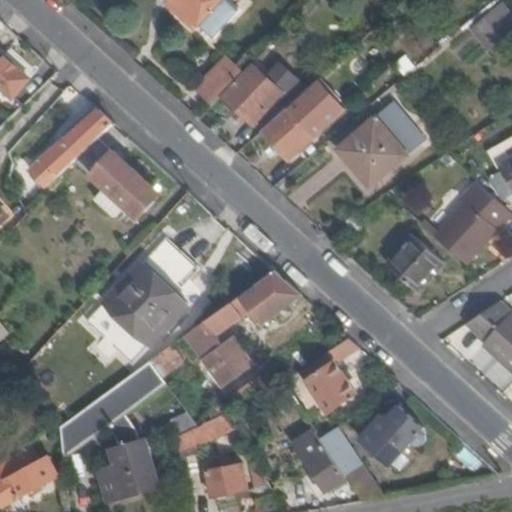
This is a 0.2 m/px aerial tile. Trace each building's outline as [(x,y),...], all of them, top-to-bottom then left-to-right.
[(197,31),(201,25),(173,0),(163,0),(164,0),(197,31)] [(173,0),(201,25),(216,38),(241,8),(232,0),(173,0)] [(511,32),(511,17),(502,6),(475,28),(489,43),(499,35),(503,40),(511,32)] [(277,58),(268,48),(248,69),(225,93),(255,122),(284,92),(264,72),(277,58)] [(30,79),(0,50),(0,82),(15,95),(30,79)] [(199,88),(216,103),(225,93),(248,69),(232,54),(199,88)] [(270,71),(289,89),(300,78),(281,60),(270,71)] [(336,65),(265,128),(292,159),(318,136),(311,126),(319,120),(317,117),(331,105),(324,96),(346,76),(336,65)] [(100,135),(114,122),(101,110),(48,159),(45,156),(32,168),(48,186),(76,159),(100,135)] [(410,155),(379,116),(341,146),(372,184),(410,155)] [(164,193),(100,135),(76,159),(107,187),(127,206),(141,218),(164,193)] [(511,216),(511,209),(479,180),(464,197),(468,200),(436,234),(468,264),(511,216)] [(118,216),(127,206),(107,187),(98,198),(118,216)] [(0,222),(10,213),(0,202),(0,222)] [(365,227),(356,214),(348,219),(356,232),(365,227)] [(419,290),(446,261),(419,236),(392,265),(419,290)] [(198,268),(166,237),(106,300),(150,342),(187,305),(174,293),(198,268)] [(304,297),(275,271),(190,334),(227,386),(255,365),(237,339),(227,346),(220,337),(253,313),(265,328),(304,297)] [(486,344),(511,367),(511,309),(502,301),(469,323),(489,341),(486,344)] [(0,341),(10,334),(0,320),(0,341)] [(339,365),(361,349),(350,338),(305,370),(312,380),(310,382),(331,413),(358,394),(339,365)] [(186,362),(174,346),(152,363),(164,379),(186,362)] [(164,379),(152,363),(62,429),(65,459),(110,427),(124,447),(113,451),(119,471),(102,476),(110,503),(163,487),(148,440),(142,442),(140,435),(128,414),(168,385),(164,379)] [(266,393),(258,382),(234,398),(243,409),(266,393)] [(421,435),(425,430),(400,407),(387,421),(384,418),(375,427),(393,443),(381,456),(398,470),(409,457),(407,456),(411,451),(413,453),(426,439),(421,435)] [(175,417),(178,434),(196,422),(190,414),(175,417)] [(229,414),(179,438),(182,455),(183,460),(201,457),(199,447),(236,430),(229,414)] [(364,502),(389,497),(362,459),(357,461),(334,427),(319,436),(348,478),(364,502)] [(329,491),(348,478),(319,436),(317,433),(298,445),(329,491)] [(37,466),(27,448),(0,467),(0,497),(6,508),(61,477),(50,458),(37,466)] [(250,491),(244,463),(209,470),(214,498),(250,491)] [(258,489),(270,487),(260,469),(254,470),(258,489)]
